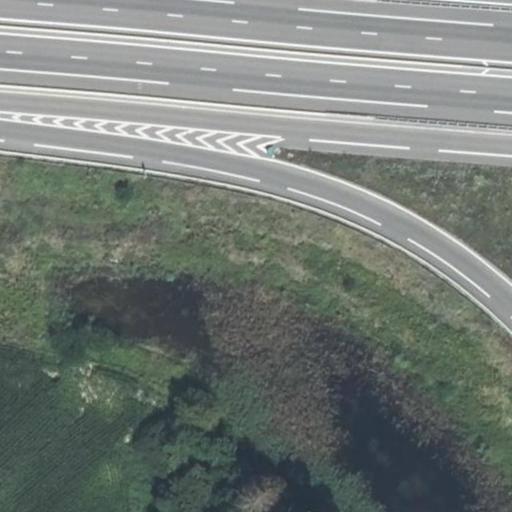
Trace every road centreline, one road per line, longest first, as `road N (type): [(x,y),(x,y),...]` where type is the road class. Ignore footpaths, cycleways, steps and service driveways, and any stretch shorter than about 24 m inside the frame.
road 1 (trunk): [(0,131),(277,174),(344,195),(407,223),(511,300)]
road 2 (trunk): [(0,103),(511,144)]
road 3 (trunk): [(511,43),(0,2)]
road 4 (trunk): [(0,54),(511,94)]
road 5 (track): [(129,511),(24,328)]
